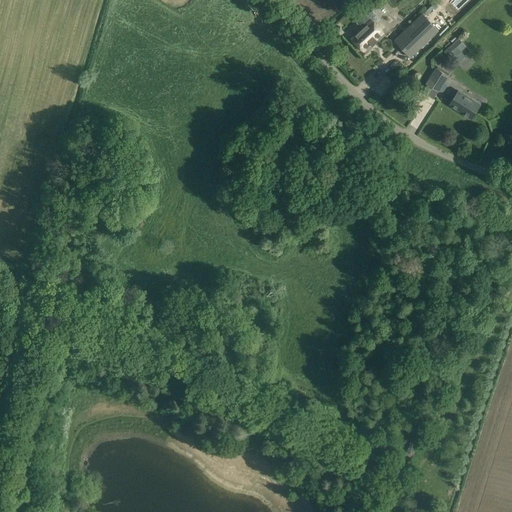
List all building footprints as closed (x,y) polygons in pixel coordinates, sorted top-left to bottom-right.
[(366,14),(363,15),(356,22),(361,27),(350,37),(366,52),(385,34),(366,14)] [(438,30),(423,14),(394,42),(410,58),(438,30)] [(458,38),(448,47),(452,51),(456,56),(461,51),(466,47),(462,42),(458,38)] [(436,68),(426,84),(438,92),(448,76),(436,68)] [(480,104),(459,91),(450,105),(471,119),(480,104)]
